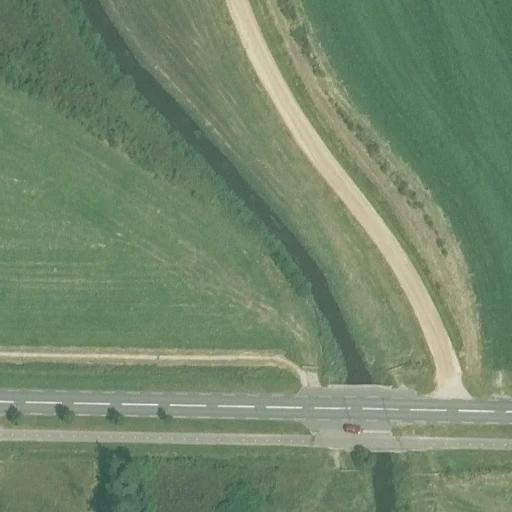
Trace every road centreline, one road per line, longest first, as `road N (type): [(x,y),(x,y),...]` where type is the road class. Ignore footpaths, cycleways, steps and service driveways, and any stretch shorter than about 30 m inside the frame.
road 1 (secondary): [(511,413),(0,403)]
road 2 (track): [(238,0),(299,127),(419,290),(454,411)]
